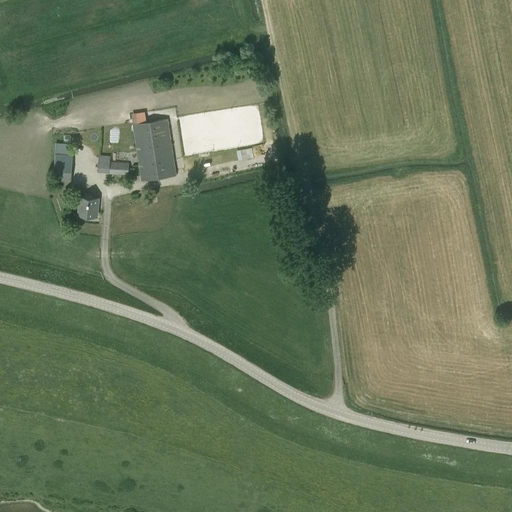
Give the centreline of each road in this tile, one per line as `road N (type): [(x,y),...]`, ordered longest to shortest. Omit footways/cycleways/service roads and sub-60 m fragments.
road 1 (tertiary): [(511,448),(336,414),(185,334),(0,278)]
road 2 (track): [(336,414),(325,264),(262,0)]
